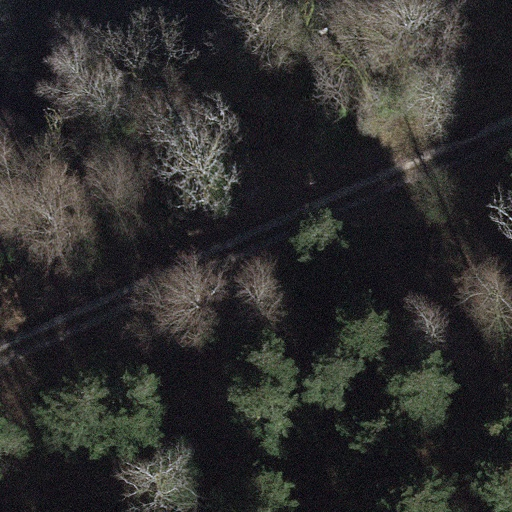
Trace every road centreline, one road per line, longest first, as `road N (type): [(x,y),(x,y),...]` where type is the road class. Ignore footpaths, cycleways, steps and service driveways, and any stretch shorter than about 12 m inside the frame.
road 1 (track): [(0,355),(511,105)]
road 2 (track): [(511,161),(244,511)]
